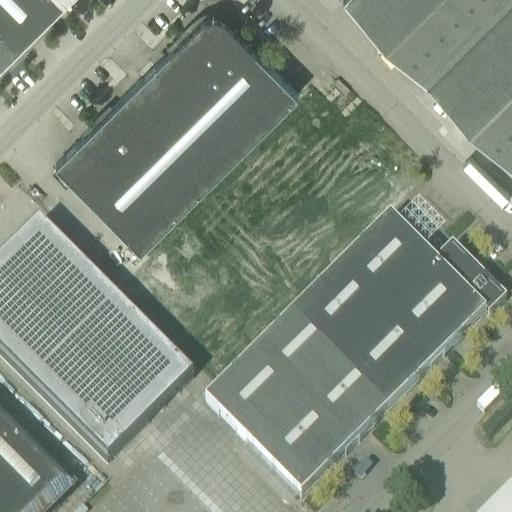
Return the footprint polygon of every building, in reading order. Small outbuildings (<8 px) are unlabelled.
[(58,0),(0,0),(0,33),(16,50),(63,4),(58,0)] [(511,0),(344,0),(426,81),(511,167),(511,0)] [(140,249),(269,122),(298,94),(227,22),(218,17),(207,17),(198,22),(154,66),(150,62),(138,73),(142,77),(55,163),(140,249)] [(0,33),(0,65),(16,50),(0,33)] [(289,319),(204,404),(236,436),(253,453),(262,462),(279,479),(300,500),(331,470),(369,432),(427,374),(445,357),(485,316),(488,320),(503,305),(506,302),(484,280),(452,248),(435,265),(397,228),(390,220),(289,319)] [(39,224),(0,263),(0,357),(107,466),(193,380),(39,224)] [(45,511),(67,490),(0,422),(0,511),(45,511)] [(511,511),(511,486),(486,511),(511,511)]
